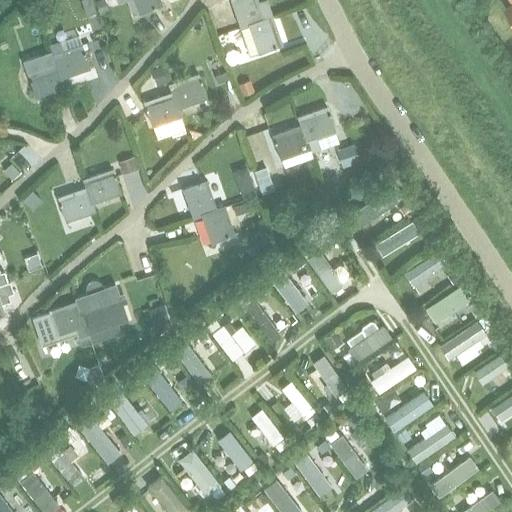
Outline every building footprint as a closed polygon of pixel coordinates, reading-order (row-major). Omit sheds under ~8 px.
[(91,0),(79,0),(85,14),(95,11),(91,0)] [(102,0),(92,0),(96,11),(105,7),(102,0)] [(130,0),(136,14),(158,6),(155,0),(130,0)] [(226,0),(236,28),(238,27),(239,28),(271,17),(273,16),(272,15),(271,16),(265,0),(226,0)] [(481,29),(492,21),(482,5),(470,13),(481,29)] [(28,6),(15,10),(19,23),(32,19),(28,6)] [(271,17),(239,28),(249,56),(282,44),(282,43),(280,44),(271,17)] [(86,66),(77,45),(51,55),(58,77),(86,66)] [(50,56),(49,52),(21,63),(33,96),(61,85),(58,77),(51,55),(50,56)] [(220,62),(206,67),(209,78),(223,73),(220,62)] [(159,66),(148,70),(153,84),(164,80),(159,66)] [(198,74),(169,84),(172,91),(177,107),(206,96),(198,74)] [(247,79),(236,83),(240,94),(251,90),(247,79)] [(165,84),(166,84),(168,93),(141,102),(148,125),(177,116),(174,107),(175,107),(166,84),(165,84)] [(327,108),(298,118),(301,125),(306,141),(310,152),(339,142),(334,128),(327,108)] [(301,125),(271,136),(279,158),(282,166),(311,156),(310,152),(306,141),(301,125)] [(353,145),(337,151),(343,167),(359,161),(353,145)] [(136,167),(132,155),(115,160),(119,173),(136,167)] [(10,163),(2,170),(11,180),(19,173),(10,163)] [(265,165),(252,169),(255,181),(269,177),(265,165)] [(112,170),(83,180),(86,188),(91,203),(120,193),(112,170)] [(334,173),(320,178),(327,199),(340,191),(334,173)] [(88,203),(81,180),(80,181),(83,188),(54,198),(62,221),(91,211),(88,203)] [(206,180),(184,188),(194,217),(202,215),(217,209),(206,180)] [(252,182),(237,188),(241,198),(255,193),(252,182)] [(396,199),(387,186),(348,212),(357,225),(396,199)] [(31,191),(21,200),(31,210),(40,201),(31,191)] [(245,200),(231,205),(234,213),(248,209),(245,200)] [(217,209),(202,215),(212,244),(235,236),(224,207),(217,209)] [(418,232),(411,220),(374,241),(381,253),(418,232)] [(264,231),(250,236),(255,251),(269,246),(264,231)] [(447,261),(438,247),(403,271),(412,285),(447,261)] [(342,282),(318,248),(305,257),(329,291),(342,282)] [(306,302),(281,267),(268,276),(294,311),(306,302)] [(0,315),(1,316),(4,314),(0,304),(9,301),(6,295),(12,293),(8,281),(7,282),(0,284),(0,315)] [(93,291),(73,298),(77,310),(85,333),(116,322),(127,319),(120,301),(114,283),(93,291)] [(470,297),(461,283),(423,307),(433,321),(470,297)] [(279,334),(252,297),(241,305),(269,342),(279,334)] [(45,311),(31,317),(41,344),(73,332),(74,336),(72,341),(79,346),(89,343),(85,333),(77,310),(76,310),(73,302),(45,311)] [(163,303),(148,308),(154,325),(169,320),(163,303)] [(485,334),(475,320),(438,345),(447,359),(485,334)] [(390,336),(382,324),(346,348),(355,360),(390,336)] [(222,325),(211,333),(231,359),(253,342),(241,326),(230,334),(222,325)] [(208,374),(186,341),(173,350),(196,383),(208,374)] [(511,362),(511,357),(506,349),(473,371),(481,383),(511,362)] [(345,388),(321,354),(310,362),(334,396),(345,388)] [(415,367),(406,355),(369,380),(377,393),(415,367)] [(180,399),(153,365),(141,375),(168,409),(180,399)] [(313,410),(289,380),(280,387),(304,418),(313,410)] [(145,424),(120,390),(107,400),(132,434),(145,424)] [(431,404),(422,390),(382,416),(392,430),(431,404)] [(511,409),(511,391),(489,407),(497,419),(511,409)] [(31,403),(28,413),(42,418),(45,407),(31,403)] [(281,436),(259,408),(249,416),(271,444),(281,436)] [(120,452),(90,414),(76,425),(106,462),(120,452)] [(95,466),(68,418),(55,426),(82,473),(95,466)] [(453,435),(444,422),(405,448),(414,461),(453,435)] [(251,459),(227,429),(216,439),(239,469),(251,459)] [(366,468),(340,434),(328,443),(354,477),(366,468)] [(219,484),(191,448),(176,459),(204,495),(219,484)] [(70,486),(81,477),(58,450),(48,459),(70,486)] [(331,485),(306,452),(293,462),(318,495),(331,485)] [(477,467),(468,454),(428,483),(437,496),(477,467)] [(47,511),(56,505),(30,471),(18,480),(43,511),(47,511)] [(185,511),(188,510),(159,475),(144,486),(165,511),(185,511)] [(301,511),(275,478),(262,488),(280,511),(301,511)] [(392,511),(410,499),(401,487),(367,511),(392,511)] [(484,511),(500,501),(492,490),(459,511),(484,511)] [(12,511),(0,495),(0,511),(12,511)]
